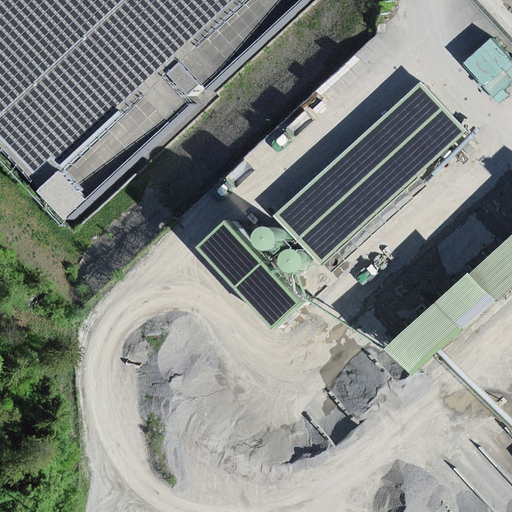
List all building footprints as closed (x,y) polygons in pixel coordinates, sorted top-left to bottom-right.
[(0,0),(0,129),(72,207),(304,0),(0,0)] [(511,62),(492,40),(466,64),(497,99),(511,86),(511,62)] [(425,81),(276,216),(322,267),(471,132),(425,81)] [(328,296),(252,211),(215,244),(292,329),(328,296)] [(511,308),(511,255),(409,350),(436,378),(511,308)] [(327,385),(361,418),(398,381),(365,348),(327,385)]
